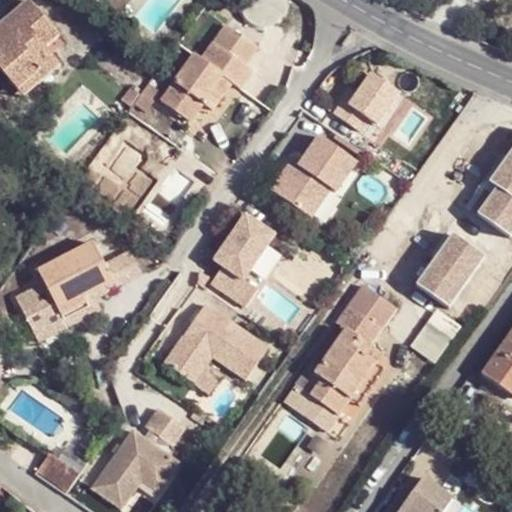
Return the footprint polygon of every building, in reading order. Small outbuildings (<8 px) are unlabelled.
[(31,55),(47,42),(59,32),(32,0),(0,27),(0,52),(6,60),(0,63),(0,67),(19,89),(46,69),(31,55)] [(210,56),(231,29),(220,20),(199,48),(210,56)] [(258,48),(231,29),(210,56),(199,48),(160,97),(192,123),(205,105),(215,112),(228,93),(218,85),(223,76),(243,91),(256,74),(245,67),(258,48)] [(66,64),(47,42),(31,55),(46,69),(19,89),(28,98),(66,64)] [(268,56),(258,48),(245,67),(256,74),(268,56)] [(343,100),(334,113),(358,130),(368,118),(377,124),(400,92),(373,72),(357,94),(349,104),(343,100)] [(209,135),(243,91),(223,76),(218,85),(228,93),(215,112),(205,105),(192,123),(209,135)] [(351,89),(343,100),(349,104),(357,94),(351,89)] [(291,159),(271,188),(304,210),(324,181),(331,187),(339,192),(359,162),(322,136),(306,161),(302,166),(291,159)] [(295,153),(291,159),(302,166),(306,161),(295,153)] [(324,181),(304,210),(312,216),(331,187),(324,181)] [(275,233),(245,213),(215,259),(223,265),(211,282),(246,306),(258,288),(244,278),(275,233)] [(95,305),(89,292),(116,279),(108,264),(97,242),(43,269),(49,281),(61,307),(66,318),(95,305)] [(116,279),(119,285),(144,273),(133,252),(108,264),(116,279)] [(119,285),(116,279),(89,292),(95,305),(66,318),(72,324),(105,308),(98,295),(119,285)] [(61,307),(49,281),(19,295),(42,340),(72,324),(66,318),(61,307)] [(359,311),(376,290),(364,282),(348,302),(359,311)] [(400,308),(376,290),(359,311),(348,326),(312,373),(304,367),(292,385),(337,419),(353,401),(380,364),(384,357),(372,346),(400,308)] [(348,326),(359,311),(348,302),(337,317),(348,326)] [(268,346),(206,303),(166,362),(195,382),(204,369),(213,355),(246,378),(268,346)] [(511,390),(511,327),(482,369),(511,390)] [(388,372),(380,364),(353,401),(363,408),(388,372)] [(209,391),(218,378),(204,369),(195,382),(209,391)] [(186,423),(159,405),(146,424),(173,442),(186,423)] [(179,459),(134,427),(93,488),(123,505),(143,476),(146,471),(163,483),(179,459)] [(43,468),(53,475),(59,466),(49,459),(43,468)] [(53,475),(50,480),(66,491),(76,478),(59,466),(53,475)] [(146,471),(143,476),(160,487),(163,483),(146,471)] [(443,511),(446,508),(416,487),(398,511),(443,511)]
